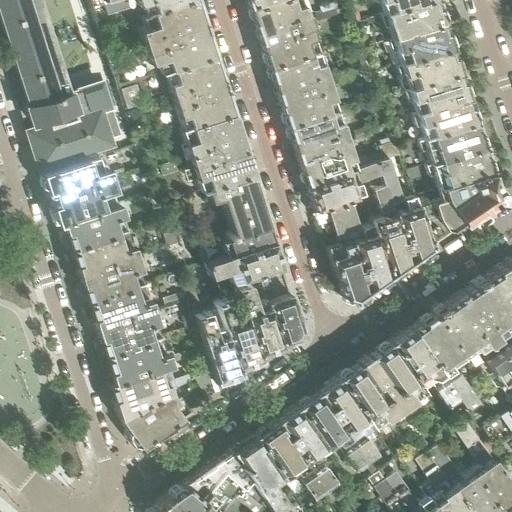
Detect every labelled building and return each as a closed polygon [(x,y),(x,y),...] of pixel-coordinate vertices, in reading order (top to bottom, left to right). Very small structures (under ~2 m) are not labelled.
[(0,0),(0,21),(26,103),(23,104),(24,107),(22,108),(22,110),(26,120),(27,119),(28,122),(31,122),(33,127),(24,130),(35,165),(108,142),(107,139),(118,135),(109,108),(100,78),(66,89),(36,0),(0,0)] [(179,0),(103,0),(102,1),(105,13),(127,5),(131,16),(139,13),(179,0)] [(170,31),(199,21),(192,0),(179,0),(139,13),(144,26),(137,28),(144,50),(174,41),(170,31)] [(276,24),(306,15),(305,12),(303,13),(300,2),(292,4),(290,0),(264,0),(245,6),(257,42),(280,35),(276,24)] [(377,0),(381,13),(423,0),(374,0),(374,1),(376,0),(377,0)] [(389,37),(440,22),(443,17),(440,8),(435,6),(433,0),(423,0),(381,13),(378,14),(382,26),(385,25),(389,37)] [(319,10),(320,13),(340,7),(339,2),(334,3),(333,2),(318,6),(319,10)] [(320,13),(319,10),(313,11),(316,20),(352,9),(351,4),(340,7),(320,13)] [(257,42),(264,65),(306,51),(302,39),(311,36),(307,26),(309,25),(306,15),(276,24),(280,35),(257,42)] [(210,54),(199,21),(170,31),(174,41),(144,50),(147,61),(154,59),(158,71),(161,70),(210,54)] [(397,62),(448,47),(451,42),(447,33),(443,31),(440,22),(389,37),(385,39),(389,51),(393,49),(397,62)] [(107,63),(136,53),(134,47),(105,57),(107,63)] [(402,89),(456,71),(459,67),(455,58),(451,55),(448,47),(397,62),(394,63),(398,75),(397,79),(399,86),(402,89)] [(299,94),(326,85),(319,60),(310,63),(306,51),(264,65),(273,91),(295,83),(299,94)] [(369,64),(365,52),(356,55),(360,67),(369,64)] [(195,97),(221,89),(218,80),(214,67),(210,54),(161,70),(169,95),(191,87),(195,97)] [(339,82),(352,78),(349,68),(336,72),(339,82)] [(409,99),(413,111),(464,96),(466,92),(463,82),(459,80),(456,71),(402,89),(406,100),(409,99)] [(141,103),(135,83),(119,88),(125,108),(141,103)] [(284,126),(326,113),(321,99),(330,96),(326,85),(299,94),(295,83),(273,91),(284,126)] [(228,111),(221,89),(195,97),(191,87),(169,95),(178,127),(228,111)] [(420,137),(472,121),(474,116),(471,107),(467,105),(464,96),(413,111),(409,113),(414,125),(416,125),(420,137)] [(145,122),(141,107),(124,113),(129,127),(145,122)] [(240,149),(228,111),(178,127),(179,127),(177,128),(185,153),(211,145),(214,157),(240,149)] [(318,154),(345,145),(337,120),(329,122),(326,113),(284,126),(291,149),(314,142),(318,154)] [(366,130),(385,123),(382,115),(363,122),(366,130)] [(423,149),(427,161),(479,146),(482,141),(479,132),(474,130),(472,121),(420,137),(415,139),(419,150),(423,149)] [(354,139),(367,135),(364,126),(352,130),(354,139)] [(380,156),(386,155),(386,157),(397,154),(391,136),(378,140),(379,144),(377,145),(380,156)] [(291,149),(302,181),(344,168),(341,158),(349,156),(345,145),(318,154),(314,142),(291,149)] [(203,188),(248,173),(243,157),(240,149),(214,157),(211,145),(185,153),(197,190),(203,188)] [(432,174),(436,187),(487,170),(490,165),(487,157),(482,154),(479,146),(427,161),(422,163),(427,176),(432,174)] [(46,198),(110,177),(106,165),(97,168),(93,155),(39,172),(38,173),(46,198)] [(404,260),(427,244),(415,204),(411,193),(399,197),(386,157),(386,155),(380,156),(372,159),(377,172),(381,183),(382,183),(388,201),(399,198),(402,206),(390,211),(390,213),(404,260)] [(166,163),(170,174),(179,171),(176,159),(166,163)] [(302,181),(311,210),(335,202),(346,198),(360,192),(356,180),(348,183),(344,170),(351,169),(355,179),(377,172),(372,159),(344,168),(302,181)] [(160,177),(170,174),(166,163),(156,166),(160,177)] [(123,172),(122,167),(112,170),(114,176),(123,173),(123,172)] [(415,204),(427,244),(497,196),(498,190),(490,179),(487,170),(436,187),(434,187),(437,196),(415,204)] [(125,178),(123,173),(114,176),(115,181),(125,178)] [(217,196),(230,237),(265,227),(253,189),(248,173),(203,188),(206,200),(217,196)] [(59,221),(109,206),(104,189),(113,186),(110,177),(46,198),(54,223),(59,221)] [(388,201),(382,183),(381,183),(370,187),(377,210),(389,206),(388,201)] [(383,274),(367,221),(356,225),(346,198),(335,202),(362,289),(383,274)] [(168,216),(163,201),(155,204),(160,218),(168,216)] [(348,298),(362,289),(335,202),(311,210),(314,218),(315,218),(317,224),(328,221),(334,240),(322,244),(326,258),(338,294),(348,298)] [(61,245),(66,248),(124,229),(115,203),(109,206),(59,221),(61,229),(58,236),(61,245)] [(404,260),(390,213),(381,216),(380,212),(366,217),(367,221),(383,274),(404,260)] [(229,255),(270,242),(269,239),(265,227),(230,237),(224,239),(229,253),(229,255)] [(132,256),(124,229),(66,248),(63,253),(66,262),(73,266),(76,274),(132,256)] [(297,326),(270,242),(229,255),(229,253),(192,265),(195,279),(204,276),(205,277),(220,271),(225,284),(253,274),(259,288),(265,286),(269,298),(262,300),(277,342),(292,337),(297,326)] [(482,275),(501,303),(511,295),(511,255),(510,255),(482,275)] [(141,282),(132,256),(76,274),(78,283),(75,289),(78,298),(83,301),(141,282)] [(493,335),(511,320),(501,303),(482,275),(460,289),(473,309),(462,317),(480,344),(493,335)] [(150,309),(141,282),(83,301),(81,307),(84,316),(90,319),(93,327),(150,309)] [(277,342),(262,300),(261,297),(250,301),(245,285),(232,290),(240,312),(256,355),(275,349),(278,344),(277,342)] [(460,357),(480,344),(462,317),(473,309),(460,289),(427,312),(457,353),(460,357)] [(179,300),(177,293),(161,297),(164,305),(179,300)] [(511,320),(511,295),(501,303),(511,320)] [(257,358),(256,355),(240,312),(230,315),(224,297),(211,301),(220,327),(235,369),(254,363),(257,358)] [(105,353),(158,336),(154,320),(150,309),(93,327),(95,336),(92,342),(95,352),(100,354),(105,353)] [(193,324),(189,312),(180,315),(184,327),(193,324)] [(235,369),(220,327),(209,331),(203,312),(193,315),(207,353),(209,363),(211,369),(215,383),(234,377),(236,372),(235,369)] [(451,364),(460,357),(457,353),(427,312),(406,327),(457,398),(464,409),(476,400),(451,364)] [(445,406),(457,398),(406,327),(388,339),(422,391),(429,401),(438,396),(445,406)] [(105,384),(165,363),(167,362),(175,360),(171,349),(163,352),(158,336),(105,353),(100,354),(98,360),(101,369),(107,372),(109,380),(104,381),(105,384)] [(390,412),(422,391),(388,339),(366,354),(383,378),(371,386),(390,412)] [(511,341),(484,361),(500,383),(511,374),(511,341)] [(500,349),(495,343),(488,348),(493,354),(500,349)] [(492,355),(488,349),(480,354),(485,360),(492,355)] [(366,354),(336,375),(366,419),(371,426),(390,412),(371,386),(383,378),(366,354)] [(105,384),(115,416),(166,390),(167,391),(189,380),(186,375),(174,381),(171,380),(165,363),(105,384)] [(215,383),(211,369),(193,377),(205,396),(216,388),(215,383)] [(497,385),(511,405),(511,403),(511,374),(500,383),(497,385)] [(336,375),(315,389),(365,462),(376,454),(357,425),(366,419),(336,375)] [(365,462),(315,389),(294,404),(325,448),(334,442),(353,470),(365,462)] [(166,390),(115,416),(125,429),(123,436),(129,444),(135,445),(187,409),(177,395),(173,398),(167,391),(166,390)] [(316,454),(325,448),(294,404),(274,418),(323,490),(335,482),(316,454)] [(405,426),(413,421),(409,414),(401,419),(396,411),(392,414),(401,428),(405,426)] [(323,490),(274,418),(251,434),(281,478),(292,470),(311,498),(323,490)] [(477,427),(472,420),(467,423),(472,431),(477,427)] [(422,434),(413,421),(405,426),(414,439),(422,434)] [(496,507),(511,495),(511,489),(509,485),(501,473),(496,466),(483,448),(475,437),(465,422),(453,430),(475,461),(467,467),(496,507)] [(251,434),(227,450),(247,479),(269,511),(273,511),(284,505),(270,486),(281,478),(251,434)] [(467,511),(488,511),(496,507),(467,467),(457,473),(435,442),(429,447),(422,436),(417,440),(420,444),(424,449),(443,478),(448,484),(467,511)] [(437,511),(467,511),(448,484),(443,478),(424,449),(412,457),(435,489),(426,495),(437,511)] [(220,471),(239,487),(240,488),(247,479),(227,450),(210,462),(220,471)] [(506,459),(496,466),(501,473),(511,466),(506,459)] [(149,511),(185,511),(205,490),(220,471),(210,462),(158,497),(152,504),(151,506),(149,511)] [(437,511),(426,495),(425,494),(416,500),(394,470),(384,477),(405,509),(407,511),(437,511)] [(218,511),(225,504),(239,487),(220,471),(205,490),(185,511),(218,511)] [(407,511),(405,509),(384,477),(372,486),(390,511),(407,511)] [(250,511),(258,503),(259,503),(240,488),(239,487),(225,504),(218,511),(250,511)]
